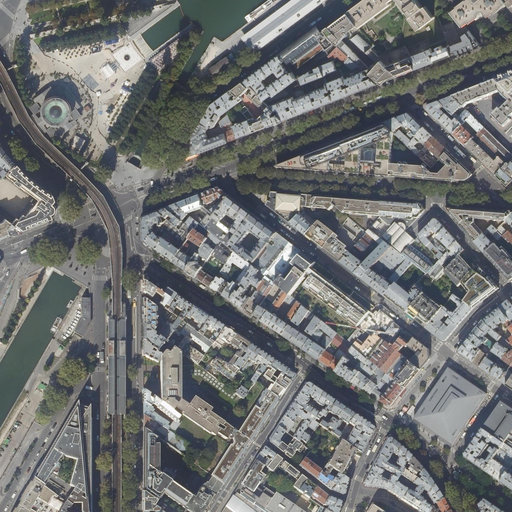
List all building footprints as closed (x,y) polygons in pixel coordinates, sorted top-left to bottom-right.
[(254,54),(326,0),(300,0),(289,8),(245,41),(254,53),(253,53),(254,54)] [(364,0),(347,13),(359,27),(390,4),(389,2),(391,0),(401,0),(413,16),(411,17),(420,29),(435,18),(426,6),(424,8),(418,0),(364,0)] [(506,9),(505,8),(506,7),(508,5),(510,4),(507,0),(480,0),(479,1),(478,0),(466,0),(459,6),(460,7),(454,11),(464,24),(469,21),(470,20),(472,22),(506,9)] [(170,2),(121,13),(122,19),(124,24),(125,28),(128,34),(129,37),(175,3),(170,4),(170,3),(170,2)] [(38,47),(42,52),(65,47),(63,41),(62,37),(61,33),(63,32),(64,36),(64,38),(65,40),(66,46),(94,40),(92,34),(92,32),(92,30),(91,26),(92,25),(93,30),(94,34),(96,40),(123,34),(121,28),(120,24),(119,19),(122,19),(121,13),(105,17),(31,34),(29,35),(28,36),(28,38),(29,39),(31,40),(32,40),(35,43),(38,47)] [(374,45),(359,27),(347,13),(340,18),(337,20),(331,25),(329,26),(342,41),(343,39),(349,35),(366,52),(371,48),(374,45)] [(466,27),(464,24),(457,27),(455,22),(443,26),(447,40),(453,54),(458,52),(476,45),(479,44),(475,39),(466,27)] [(337,46),(325,29),(322,31),(320,29),(319,27),(318,25),(279,54),(284,61),(285,61),(290,68),(291,67),(290,65),(293,63),(297,69),(326,48),(330,54),(337,47),(337,46)] [(350,51),(340,42),(342,41),(329,26),(325,29),(337,46),(337,47),(346,55),(350,51)] [(194,28),(194,27),(149,61),(155,67),(158,70),(157,71),(156,72),(154,71),(150,68),(142,81),(135,94),(127,107),(120,120),(112,133),(108,141),(110,145),(111,146),(114,150),(117,153),(117,155),(117,156),(117,157),(118,158),(119,158),(121,158),(122,157),(123,155),(167,78),(168,76),(187,43),(193,33),(190,32),(194,28)] [(453,54),(447,40),(431,46),(431,48),(436,61),(445,58),(453,54)] [(415,69),(410,56),(407,49),(407,48),(405,46),(396,49),(378,56),(385,63),(384,63),(387,66),(398,76),(400,75),(406,72),(415,69)] [(355,62),(346,55),(337,47),(330,54),(329,56),(330,58),(333,61),(338,56),(352,69),(359,66),(355,62)] [(125,71),(139,61),(134,53),(130,56),(127,52),(129,51),(126,48),(116,55),(119,59),(117,60),(125,71)] [(387,66),(384,63),(385,63),(378,56),(371,48),(366,52),(376,62),(371,67),(369,69),(358,59),(355,62),(359,66),(364,71),(369,75),(371,78),(377,84),(385,81),(398,76),(387,66)] [(436,61),(431,48),(410,56),(415,69),(425,65),(436,61)] [(358,59),(350,51),(346,55),(355,62),(358,59)] [(210,69),(216,77),(227,69),(237,61),(232,53),(210,69)] [(284,61),(279,54),(258,69),(243,81),(252,90),(264,101),(272,94),(274,96),(297,79),(284,61)] [(337,71),(334,61),(321,66),(324,75),(337,71)] [(324,75),(321,66),(320,66),(315,68),(316,71),(315,72),(314,71),(313,71),(313,73),(311,73),(310,71),(297,79),(300,85),(324,76),(324,75)] [(377,84),(371,78),(366,79),(365,77),(367,76),(369,75),(364,71),(352,75),(352,74),(350,74),(351,76),(344,78),(346,83),(348,87),(350,94),(353,93),(377,84)] [(511,75),(508,77),(502,79),(497,82),(511,96),(511,75)] [(346,83),(344,78),(343,76),(327,82),(329,89),(332,88),(334,92),(331,93),(334,101),(342,97),(350,94),(348,87),(344,88),(342,84),(346,83)] [(329,89),(327,82),(326,79),(324,79),(324,80),(324,81),(325,84),(326,84),(326,86),(311,91),(311,92),(317,107),(323,105),(334,101),(331,93),(329,89)] [(475,87),(453,96),(464,107),(467,104),(472,102),(472,103),(473,103),(474,103),(475,102),(475,101),(499,92),(508,102),(501,110),(499,108),(495,111),(496,112),(493,114),(493,117),(502,126),(505,126),(511,120),(510,119),(511,116),(511,96),(497,82),(495,80),(475,87)] [(247,95),(252,90),(243,81),(236,86),(230,90),(229,91),(241,101),(245,98),(241,96),(244,93),(247,95)] [(46,131),(51,137),(58,132),(59,134),(60,135),(60,134),(61,133),(62,133),(63,133),(62,132),(64,131),(64,132),(65,131),(65,130),(66,129),(66,130),(67,129),(68,128),(69,128),(70,128),(69,127),(71,126),(72,126),(71,125),(73,124),(73,125),(74,124),(75,123),(76,123),(76,122),(75,122),(74,120),(80,115),(77,110),(79,107),(66,89),(63,91),(59,85),(52,90),(51,88),(50,87),(50,88),(48,89),(47,89),(48,90),(46,91),(46,90),(45,91),(44,93),(44,92),(43,93),(42,94),(41,94),(40,94),(41,95),(39,96),(38,96),(39,97),(37,98),(37,97),(36,98),(35,99),(34,99),(33,100),(34,100),(35,100),(36,102),(29,107),(34,113),(31,116),(43,133),(46,131)] [(317,107),(311,92),(305,94),(303,89),(300,90),(296,92),(297,97),(293,99),(300,114),(302,113),(317,107)] [(264,101),(252,90),(247,95),(260,107),(262,105),(265,109),(269,106),(267,103),(264,101)] [(239,102),(240,101),(241,101),(229,91),(212,104),(210,107),(215,111),(217,113),(221,116),(239,102)] [(86,95),(80,99),(84,105),(90,101),(86,95)] [(445,99),(439,102),(446,109),(449,112),(452,115),(456,119),(462,125),(465,122),(464,120),(467,117),(468,118),(469,118),(472,115),(464,107),(453,96),(445,99)] [(293,99),(292,97),(271,105),(270,102),(267,103),(269,106),(283,118),(283,120),(286,119),(300,114),(293,99)] [(439,122),(446,115),(444,112),(446,109),(439,102),(433,104),(428,106),(427,110),(435,117),(439,122)] [(268,126),(264,115),(263,116),(261,118),(256,120),(249,110),(245,106),(244,106),(240,110),(243,114),(248,120),(249,120),(254,132),(262,128),(268,126)] [(283,118),(269,106),(265,109),(266,109),(267,110),(266,112),(266,113),(264,114),(264,115),(268,126),(270,126),(283,120),(283,118)] [(217,113),(214,118),(212,117),(215,111),(210,107),(182,156),(184,159),(209,149),(228,142),(222,126),(209,131),(212,127),(214,127),(221,116),(217,113)] [(462,125),(456,119),(454,121),(453,120),(452,121),(449,118),(452,115),(449,112),(446,115),(439,122),(446,129),(453,135),(462,126),(462,125)] [(416,137),(424,128),(420,124),(409,113),(404,115),(396,118),(416,137)] [(238,138),(233,125),(231,126),(229,122),(231,121),(230,117),(228,115),(223,118),(223,119),(220,121),(222,126),(228,142),(238,138)] [(485,128),(472,115),(469,118),(468,118),(466,121),(479,133),(485,128)] [(407,146),(416,137),(396,118),(390,121),(383,123),(393,133),(407,146)] [(254,132),(249,120),(248,120),(242,122),(241,121),(238,122),(239,123),(233,125),(238,138),(249,134),(254,132)] [(390,177),(393,133),(383,123),(382,124),(384,127),(383,128),(382,127),(381,127),(380,128),(380,129),(378,129),(377,126),(351,136),(353,139),(351,140),(351,139),(348,140),(349,141),(347,142),(345,138),(320,148),(321,152),(319,152),(319,151),(318,152),(317,152),(317,153),(315,154),(314,150),(312,151),(312,152),(302,156),(301,157),(300,158),(299,159),(299,160),(298,161),(298,162),(298,163),(299,164),(299,165),(300,166),(301,167),(301,168),(302,168),(303,169),(304,169),(306,169),(307,168),(315,166),(316,167),(315,171),(318,171),(390,177)] [(473,137),(462,126),(453,135),(460,141),(466,147),(476,136),(475,135),(473,137)] [(414,146),(418,142),(417,141),(418,140),(426,146),(434,138),(431,134),(424,128),(416,137),(407,146),(417,155),(420,152),(414,146)] [(511,159),(511,154),(485,128),(479,133),(476,136),(466,147),(477,158),(491,171),(496,176),(511,159)] [(431,168),(417,155),(407,146),(393,133),(390,177),(405,178),(428,180),(446,181),(457,182),(457,181),(464,181),(465,181),(466,181),(467,180),(468,179),(469,178),(469,176),(470,175),(470,174),(469,172),(448,152),(449,151),(448,151),(439,159),(438,160),(431,168)] [(74,136),(70,146),(80,151),(85,140),(74,136)] [(438,160),(433,155),(430,158),(424,152),(425,150),(427,150),(428,149),(439,159),(448,151),(441,144),(434,138),(426,146),(420,152),(417,155),(431,168),(438,160)] [(9,156),(7,154),(4,150),(0,144),(0,178),(4,174),(15,164),(9,156)] [(93,156),(96,148),(86,144),(83,152),(93,156)] [(280,168),(315,171),(316,167),(315,166),(307,168),(306,169),(304,169),(303,169),(302,168),(301,168),(301,167),(300,166),(299,165),(299,164),(298,163),(298,162),(298,161),(299,160),(299,159),(300,158),(301,157),(302,156),(312,152),(312,151),(301,156),(299,157),(298,158),(298,159),(280,167),(280,168)] [(11,154),(9,156),(15,164),(17,162),(11,154)] [(511,179),(511,159),(496,176),(499,179),(506,186),(511,179)] [(23,172),(15,164),(4,174),(38,200),(35,204),(37,205),(35,208),(33,206),(31,209),(31,208),(25,216),(22,214),(18,220),(15,218),(11,224),(20,230),(24,229),(45,221),(52,218),(53,214),(54,213),(55,212),(55,211),(55,210),(55,209),(54,208),(53,206),(53,203),(54,202),(51,194),(48,192),(44,189),(40,186),(37,184),(30,179),(23,172)] [(214,216),(230,196),(220,188),(217,188),(212,190),(199,195),(203,205),(222,198),(222,199),(204,207),(214,216)] [(307,206),(308,195),(305,195),(300,195),(296,198),(290,198),(283,197),(279,193),(271,192),(271,198),(272,198),(273,199),(274,200),(274,201),(273,202),(272,202),(272,203),(271,202),(270,202),(267,206),(277,213),(287,221),(291,224),(300,215),(300,207),(300,206),(307,206)] [(203,205),(199,195),(194,197),(176,204),(177,205),(199,223),(205,228),(214,216),(204,207),(203,205)] [(344,212),(345,198),(328,197),(318,196),(308,195),(307,206),(307,207),(307,208),(311,208),(314,209),(322,209),(329,210),(334,205),(344,212)] [(243,206),(230,196),(214,216),(205,228),(212,233),(221,241),(228,247),(253,214),(243,206)] [(344,212),(368,215),(368,200),(358,199),(345,198),(344,212)] [(423,209),(420,207),(421,205),(415,205),(416,204),(400,203),(368,200),(368,215),(374,215),(376,215),(381,216),(381,215),(418,218),(419,218),(420,216),(420,213),(422,210),(423,209)] [(199,223),(177,205),(176,204),(173,205),(165,208),(185,225),(194,231),(199,223)] [(424,207),(422,204),(421,204),(416,204),(415,205),(421,205),(420,207),(423,209),(422,210),(420,213),(420,216),(426,210),(424,207)] [(344,212),(334,205),(329,210),(326,213),(319,220),(336,233),(339,229),(349,217),(344,212)] [(506,220),(511,214),(511,212),(511,211),(496,210),(474,208),(460,207),(448,206),(447,207),(446,209),(446,210),(459,225),(474,242),(484,233),(474,223),(475,218),(506,220)] [(185,225),(165,208),(162,209),(157,211),(163,216),(167,220),(181,231),(185,225)] [(143,239),(143,240),(146,243),(155,234),(153,231),(152,229),(154,229),(154,226),(155,226),(155,225),(156,224),(159,223),(160,228),(164,223),(161,217),(163,216),(157,211),(153,213),(145,216),(144,218),(143,219),(143,221),(143,225),(143,239)] [(306,236),(317,223),(315,222),(312,226),(301,216),(304,212),(303,211),(300,215),(291,224),(298,230),(306,236)] [(278,233),(264,222),(253,214),(228,247),(235,252),(235,251),(253,265),(278,233)] [(405,231),(418,218),(381,215),(381,216),(380,218),(388,225),(390,225),(391,227),(381,238),(392,246),(401,253),(415,240),(405,231)] [(0,238),(5,236),(9,235),(5,226),(8,222),(4,219),(2,222),(0,222),(0,238)] [(418,236),(427,246),(445,228),(437,219),(434,219),(418,236)] [(155,234),(180,251),(187,241),(188,239),(194,231),(185,225),(181,231),(167,220),(164,223),(160,228),(155,234)] [(336,233),(319,220),(319,221),(317,223),(306,236),(314,242),(323,249),(336,233)] [(11,224),(8,222),(5,226),(9,235),(10,235),(12,234),(18,232),(20,230),(11,224)] [(205,244),(209,238),(212,233),(205,228),(199,223),(194,231),(188,239),(202,248),(205,244)] [(496,231),(497,230),(492,225),(484,233),(474,242),(485,254),(495,243),(502,236),(496,231)] [(511,234),(508,231),(507,231),(501,226),(497,230),(503,235),(502,236),(511,245),(511,244),(511,234)] [(448,251),(451,248),(457,241),(451,235),(445,228),(427,246),(440,260),(448,251)] [(356,244),(339,229),(336,233),(323,249),(331,256),(340,262),(356,244)] [(381,238),(369,229),(340,262),(346,267),(357,275),(362,279),(392,246),(381,238)] [(218,246),(221,241),(212,233),(209,238),(218,246)] [(293,264),(302,252),(292,244),(278,233),(253,265),(254,266),(266,276),(276,284),(282,276),(293,264)] [(180,251),(155,234),(146,243),(148,246),(153,249),(173,262),(180,251)] [(440,260),(427,246),(418,236),(415,240),(401,253),(412,262),(426,273),(427,273),(440,260)] [(186,254),(191,246),(187,243),(188,242),(187,241),(180,251),(173,262),(180,267),(187,271),(200,251),(198,250),(197,251),(196,250),(194,254),(194,256),(192,258),(186,254)] [(218,246),(217,247),(216,249),(215,251),(197,278),(199,279),(211,288),(235,252),(228,247),(221,241),(218,246)] [(436,281),(463,252),(465,250),(461,246),(457,241),(451,248),(453,251),(450,253),(448,251),(440,260),(427,273),(435,279),(436,281)] [(511,258),(511,256),(507,251),(503,247),(500,249),(495,243),(485,254),(498,268),(509,281),(511,279),(511,261),(510,260),(511,258)] [(215,251),(205,244),(202,248),(200,251),(187,271),(191,274),(197,278),(215,251)] [(384,296),(396,282),(412,262),(401,253),(392,246),(362,279),(373,287),(384,296)] [(241,286),(254,266),(253,265),(235,251),(235,252),(211,288),(221,294),(231,301),(241,286)] [(308,273),(316,262),(312,260),(305,254),(302,252),(293,264),(297,268),(287,281),(282,276),(276,284),(284,290),(291,296),(295,290),(308,273)] [(445,307),(451,298),(454,294),(453,293),(462,283),(473,270),(467,263),(465,260),(467,257),(463,252),(436,281),(435,279),(406,313),(414,319),(417,316),(429,326),(441,312),(445,307)] [(319,265),(316,262),(308,273),(312,277),(306,285),(306,286),(300,294),(295,290),(291,296),(304,306),(323,322),(338,333),(346,340),(351,335),(358,326),(374,307),(361,297),(342,282),(322,267),(319,265)] [(244,309),(266,276),(254,266),(241,286),(231,301),(233,302),(244,309)] [(464,302),(473,309),(483,301),(499,288),(496,284),(494,286),(487,280),(473,270),(462,283),(470,294),(464,302)] [(406,313),(435,279),(427,273),(426,273),(410,292),(396,282),(384,296),(395,304),(406,313)] [(161,293),(166,287),(146,274),(145,275),(143,276),(143,280),(161,293)] [(271,290),(276,284),(266,276),(244,309),(249,313),(254,316),(264,301),(266,298),(270,291),(271,290)] [(494,286),(496,284),(489,277),(487,280),(494,286)] [(163,306),(169,298),(161,293),(143,280),(143,290),(143,292),(163,306)] [(280,296),(284,290),(276,284),(271,290),(280,296)] [(107,415),(106,415),(106,419),(107,419),(109,420),(109,419),(109,415),(114,415),(118,415),(123,415),(123,419),(124,419),(124,420),(126,420),(126,419),(126,415),(126,413),(125,413),(125,397),(126,397),(126,395),(125,395),(125,378),(126,378),(126,376),(125,376),(125,360),(126,360),(126,357),(125,357),(125,341),(126,341),(126,338),(125,338),(125,322),(126,322),(126,321),(126,320),(126,316),(125,316),(125,304),(125,303),(124,303),(124,291),(117,291),(117,287),(109,288),(109,303),(108,303),(108,304),(108,316),(107,316),(106,321),(107,321),(107,322),(108,322),(108,338),(106,338),(106,341),(108,341),(108,357),(106,357),(106,360),(108,360),(108,376),(107,376),(106,378),(108,378),(108,394),(107,394),(107,397),(108,397),(108,413),(107,413),(107,415)] [(176,294),(166,287),(161,293),(169,298),(163,306),(163,307),(167,309),(177,295),(176,294)] [(304,306),(291,296),(284,290),(280,296),(278,298),(262,322),(273,329),(283,336),(304,306)] [(466,317),(473,309),(464,302),(463,304),(462,302),(460,301),(461,299),(454,294),(451,298),(459,305),(459,306),(460,307),(455,313),(454,313),(453,313),(452,313),(445,307),(441,312),(446,316),(447,317),(449,315),(450,316),(451,317),(451,316),(452,317),(450,319),(450,320),(450,319),(458,326),(466,317)] [(182,320),(192,305),(183,299),(177,295),(167,309),(172,313),(182,320)] [(262,322),(278,298),(276,297),(275,298),(274,298),(269,305),(270,305),(267,308),(265,307),(267,304),(264,301),(254,316),(258,319),(262,322)] [(156,326),(156,307),(143,298),(143,317),(143,324),(153,331),(156,326)] [(74,332),(82,336),(89,325),(90,323),(90,299),(82,299),(82,319),(75,330),(74,332)] [(511,304),(508,300),(500,307),(499,308),(511,322),(511,320),(511,304)] [(182,320),(198,332),(209,316),(200,310),(192,305),(182,320)] [(312,338),(323,322),(304,306),(283,336),(293,343),(304,350),(311,339),(293,327),(296,323),(297,324),(296,325),(299,327),(306,317),(313,323),(306,334),(312,338)] [(498,325),(502,322),(504,324),(505,323),(509,327),(508,328),(511,333),(511,336),(507,340),(509,343),(511,344),(511,323),(511,322),(499,308),(491,314),(483,320),(495,330),(499,327),(498,325)] [(441,321),(446,316),(441,312),(429,326),(426,329),(432,333),(435,335),(445,325),(441,321)] [(182,320),(172,313),(157,334),(169,344),(180,352),(197,364),(203,356),(200,353),(196,354),(186,347),(191,339),(201,347),(202,350),(205,353),(213,343),(198,332),(182,320)] [(214,341),(224,326),(218,323),(209,316),(198,332),(213,343),(213,342),(214,341)] [(458,326),(450,319),(450,320),(447,323),(450,326),(449,328),(445,325),(435,335),(439,338),(442,341),(444,340),(446,340),(452,333),(458,326)] [(502,337),(495,330),(483,320),(477,327),(472,333),(486,344),(493,350),(502,337)] [(332,342),(338,333),(323,322),(312,338),(311,339),(304,350),(311,355),(319,360),(330,345),(332,342)] [(407,347),(414,338),(412,336),(400,327),(395,323),(394,322),(368,358),(370,360),(373,362),(374,363),(387,373),(397,381),(406,388),(408,386),(414,379),(420,372),(421,370),(402,354),(400,352),(405,346),(407,347)] [(164,350),(169,344),(157,334),(153,331),(143,324),(143,338),(143,340),(157,351),(160,347),(164,350)] [(225,350),(229,344),(232,338),(233,339),(236,334),(229,329),(226,328),(224,326),(217,336),(214,341),(213,342),(225,350)] [(336,371),(354,346),(346,340),(338,333),(332,342),(345,352),(343,355),(339,360),(337,358),(340,355),(330,348),(331,346),(330,345),(319,360),(325,364),(336,371)] [(482,350),(486,344),(472,333),(472,334),(468,339),(479,348),(480,349),(482,350)] [(238,359),(250,343),(248,342),(236,334),(233,339),(232,338),(229,344),(239,351),(238,353),(236,352),(234,356),(238,359)] [(506,348),(501,344),(505,339),(502,337),(493,350),(480,367),(486,371),(491,374),(499,362),(501,359),(507,350),(508,350),(510,348),(511,346),(511,344),(509,343),(506,348)] [(429,354),(429,349),(416,339),(414,338),(407,347),(402,354),(421,370),(426,364),(430,359),(429,354)] [(473,362),(482,350),(480,349),(478,352),(475,350),(475,349),(476,347),(478,349),(479,348),(468,339),(467,340),(459,349),(459,352),(459,353),(466,358),(473,362)] [(161,354),(160,353),(157,351),(143,340),(143,350),(143,355),(145,356),(148,357),(149,355),(153,356),(151,359),(157,362),(161,355),(161,354)] [(247,368),(260,350),(251,344),(250,343),(238,359),(232,366),(238,371),(246,361),(245,360),(246,358),(251,361),(249,363),(248,362),(240,372),(243,374),(247,368)] [(214,378),(208,373),(207,372),(197,364),(194,365),(180,365),(180,352),(169,344),(164,350),(163,352),(161,354),(161,355),(161,369),(160,398),(156,399),(161,402),(176,414),(179,411),(216,436),(218,433),(220,430),(220,429),(217,427),(219,424),(222,426),(224,423),(225,422),(210,412),(211,409),(194,398),(188,405),(180,399),(180,384),(198,384),(234,410),(242,399),(233,392),(214,378)] [(480,367),(493,350),(486,344),(482,350),(473,362),(477,365),(480,367)] [(342,375),(353,383),(370,360),(368,358),(354,346),(336,371),(342,375)] [(261,374),(266,366),(269,368),(274,359),(265,354),(260,350),(247,368),(248,369),(249,368),(250,368),(252,364),(253,364),(254,364),(255,364),(256,363),(258,364),(260,366),(255,372),(256,373),(250,381),(252,383),(250,385),(252,386),(255,381),(259,376),(261,374)] [(511,366),(511,363),(511,351),(511,353),(507,350),(501,359),(511,366)] [(221,363),(225,358),(220,354),(219,356),(217,354),(211,363),(213,364),(216,360),(221,363)] [(235,376),(239,371),(238,371),(232,366),(238,359),(234,356),(233,355),(230,361),(225,358),(221,363),(216,360),(213,364),(207,372),(208,373),(214,378),(219,372),(232,381),(234,377),(233,377),(234,375),(235,376)] [(291,382),(294,376),(293,373),(286,367),(274,359),(269,368),(271,369),(290,382),(291,382)] [(375,365),(374,366),(372,365),(373,362),(370,360),(353,383),(363,389),(371,395),(374,390),(387,373),(374,363),(373,364),(375,365)] [(506,372),(505,371),(505,370),(504,369),(503,370),(500,368),(502,365),(499,362),(491,374),(495,378),(500,381),(506,372)] [(511,363),(511,366),(506,372),(500,381),(503,383),(506,385),(511,376),(511,372),(510,371),(511,367),(511,363)] [(482,402),(487,394),(478,388),(449,367),(414,418),(433,431),(452,445),(467,423),(475,412),(482,402)] [(267,389),(280,399),(284,393),(291,382),(271,369),(269,372),(267,370),(263,376),(273,383),(272,385),(270,384),(267,389)] [(393,386),(397,381),(387,373),(374,390),(371,395),(374,397),(381,401),(385,396),(379,391),(386,382),(391,386),(392,386),(393,386)] [(406,388),(397,381),(393,386),(385,396),(381,401),(389,406),(392,406),(406,388)] [(315,404),(322,392),(313,386),(308,382),(304,383),(298,393),(309,400),(309,398),(307,396),(308,396),(307,395),(308,394),(310,395),(311,397),(314,399),(312,402),(315,404)] [(243,399),(248,392),(241,386),(236,392),(235,390),(233,392),(242,399),(243,399)] [(156,399),(143,389),(143,401),(143,408),(143,415),(170,432),(173,434),(180,424),(177,420),(179,417),(176,414),(161,402),(156,399)] [(273,410),(280,399),(267,389),(266,389),(264,391),(263,391),(261,394),(262,395),(259,399),(238,433),(224,423),(222,426),(220,429),(220,430),(218,433),(227,440),(228,439),(229,438),(229,439),(230,439),(231,440),(232,439),(233,443),(231,446),(211,476),(224,484),(224,485),(233,472),(249,446),(263,426),(269,415),(273,410)] [(325,416),(335,401),(328,395),(322,392),(315,404),(321,407),(322,406),(322,407),(324,405),(325,406),(325,407),(323,410),(323,409),(321,409),(319,412),(313,408),(309,414),(316,419),(321,422),(322,420),(325,416)] [(312,402),(309,400),(298,393),(297,394),(293,401),(292,403),(309,414),(313,408),(315,404),(312,402)] [(508,437),(510,434),(511,435),(511,407),(501,400),(482,427),(497,438),(499,439),(504,443),(508,445),(511,448),(511,441),(508,439),(509,438),(508,437)] [(39,468),(33,477),(45,486),(53,473),(70,484),(70,485),(74,488),(66,501),(71,505),(81,505),(81,511),(89,511),(90,503),(90,488),(90,456),(90,442),(90,404),(86,410),(78,408),(78,401),(68,417),(70,417),(70,416),(72,416),(73,417),(67,426),(61,436),(50,452),(39,468)] [(337,430),(342,421),(347,424),(354,413),(344,406),(335,401),(325,416),(327,418),(330,413),(334,415),(333,417),(332,417),(329,422),(328,422),(327,423),(322,420),(321,422),(319,424),(319,425),(326,430),(328,428),(329,428),(329,427),(330,427),(330,428),(330,429),(331,429),(332,429),(332,430),(330,433),(338,438),(342,433),(337,430)] [(311,436),(304,432),(308,427),(314,431),(319,425),(319,424),(314,421),(316,419),(309,414),(292,403),(284,415),(277,425),(288,433),(290,435),(291,434),(288,431),(294,424),(293,423),(297,418),(296,418),(298,416),(304,420),(293,437),(294,438),(299,442),(301,440),(306,443),(310,437),(311,436)] [(361,454),(374,429),(373,429),(373,426),(364,420),(354,413),(347,424),(342,433),(338,438),(340,439),(343,441),(345,439),(342,437),(348,428),(349,426),(348,425),(349,424),(353,427),(345,443),(354,448),(361,454)] [(164,442),(170,432),(143,415),(143,425),(143,427),(152,434),(154,430),(161,434),(159,438),(164,442)] [(284,438),(288,433),(277,425),(272,434),(269,438),(269,441),(270,442),(276,447),(281,442),(279,441),(281,437),(284,438)] [(354,448),(345,443),(343,441),(340,439),(338,438),(330,433),(326,430),(319,425),(314,431),(311,436),(310,437),(306,443),(304,446),(305,446),(310,451),(317,456),(323,461),(327,464),(341,474),(348,479),(351,473),(358,460),(359,459),(361,454),(354,448)] [(193,496),(159,472),(159,438),(152,434),(143,427),(143,431),(143,446),(143,470),(143,483),(143,487),(143,490),(143,491),(156,501),(157,500),(159,498),(161,495),(163,492),(179,504),(184,507),(186,509),(190,511),(204,511),(205,511),(209,505),(210,504),(211,502),(212,503),(213,502),(224,484),(211,476),(208,474),(193,496)] [(497,438),(482,427),(481,429),(476,436),(485,441),(487,438),(489,439),(488,440),(488,441),(488,442),(489,443),(490,443),(490,442),(492,441),(501,447),(504,443),(499,439),(497,438)] [(173,448),(179,438),(173,434),(170,432),(164,442),(173,448)] [(471,444),(465,453),(465,455),(465,457),(466,457),(476,464),(480,458),(483,456),(490,445),(485,441),(476,436),(471,444)] [(395,454),(400,445),(390,437),(386,438),(382,447),(378,455),(388,460),(391,462),(393,459),(389,457),(392,453),(395,454)] [(294,438),(289,444),(296,450),(300,452),(305,446),(304,446),(299,442),(294,438)] [(188,444),(181,439),(174,449),(182,454),(188,444)] [(281,442),(276,447),(290,458),(295,452),(294,452),(287,446),(281,442)] [(511,464),(511,448),(508,445),(504,443),(501,447),(499,449),(495,456),(502,461),(500,463),(494,458),(485,471),(487,472),(501,481),(510,468),(511,464)] [(404,468),(412,456),(410,455),(409,454),(407,452),(400,445),(395,454),(395,455),(393,458),(393,459),(391,462),(399,466),(404,468)] [(271,461),(276,455),(271,451),(264,446),(260,452),(265,456),(267,457),(271,461)] [(495,456),(499,449),(495,447),(494,449),(492,447),(489,450),(492,452),(487,460),(485,459),(484,459),(483,459),(480,458),(476,464),(477,465),(485,471),(494,458),(495,456)] [(305,457),(298,465),(313,477),(316,479),(327,464),(323,461),(318,467),(312,462),(317,456),(310,451),(305,457)] [(271,461),(267,457),(264,461),(263,461),(262,462),(261,461),(265,456),(260,452),(259,453),(255,459),(266,467),(271,461)] [(281,459),(276,455),(271,461),(266,467),(270,470),(271,471),(272,471),(281,460),(281,459)] [(398,478),(404,468),(399,466),(398,468),(387,462),(388,460),(378,455),(372,465),(372,466),(397,479),(398,478)] [(410,485),(422,468),(421,466),(418,463),(417,462),(412,456),(404,468),(398,478),(410,485)] [(253,463),(245,475),(244,477),(242,479),(236,490),(234,492),(236,493),(264,511),(301,511),(300,511),(301,510),(294,505),(293,506),(265,487),(264,488),(263,491),(257,487),(259,484),(259,483),(260,484),(270,470),(266,467),(255,459),(253,463)] [(281,460),(272,471),(273,472),(277,467),(279,468),(293,480),(294,481),(291,485),(292,486),(300,476),(298,474),(294,479),(279,467),(283,462),(282,461),(281,460)] [(299,473),(284,461),(283,462),(279,467),(294,479),(298,474),(299,473)] [(341,474),(327,464),(316,479),(323,484),(331,490),(342,494),(343,494),(344,493),(346,488),(348,479),(341,474)] [(368,473),(363,483),(364,485),(365,486),(382,488),(385,488),(389,491),(395,481),(397,479),(372,466),(368,473)] [(423,499),(418,496),(420,493),(423,495),(424,493),(426,494),(433,483),(428,475),(422,468),(410,485),(408,489),(401,499),(416,509),(423,499)] [(511,489),(511,473),(511,471),(511,469),(510,468),(501,481),(508,486),(511,489)] [(452,474),(458,480),(462,476),(456,470),(452,474)] [(299,491),(307,480),(301,475),(300,476),(292,486),(299,491)] [(58,495),(55,493),(45,486),(33,477),(29,484),(13,511),(35,511),(30,509),(36,498),(48,504),(52,496),(53,497),(54,495),(57,497),(58,495)] [(309,498),(316,487),(316,486),(307,480),(299,491),(303,493),(304,492),(306,493),(305,495),(309,498)] [(401,499),(408,489),(395,481),(389,491),(395,495),(401,499)] [(427,511),(431,507),(425,503),(425,502),(426,499),(427,499),(429,498),(433,504),(443,498),(441,495),(440,493),(439,492),(433,483),(426,494),(423,499),(416,509),(421,511),(427,511)] [(323,491),(316,487),(309,498),(310,499),(312,496),(321,503),(319,505),(321,506),(322,507),(329,496),(328,495),(323,491)] [(143,499),(143,511),(157,511),(159,509),(154,505),(154,504),(155,503),(156,502),(156,501),(143,491),(143,492),(143,494),(143,495),(143,497),(143,499)] [(264,511),(236,493),(235,495),(233,493),(221,511),(264,511)] [(341,503),(340,500),(329,496),(322,507),(328,511),(338,511),(339,510),(341,503)] [(498,511),(499,511),(491,505),(479,496),(472,502),(474,505),(476,508),(477,511),(498,511)] [(445,511),(449,510),(446,504),(443,498),(433,504),(431,507),(427,511),(445,511)] [(71,505),(66,501),(59,511),(64,511),(68,508),(69,508),(71,505)]
